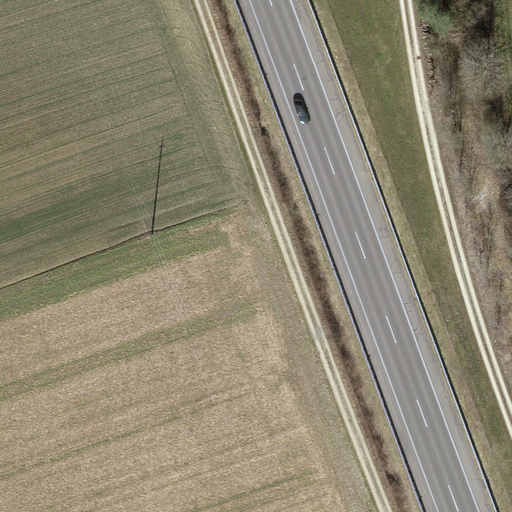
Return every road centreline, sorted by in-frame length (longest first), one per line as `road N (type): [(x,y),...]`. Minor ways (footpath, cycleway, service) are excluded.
road 1 (trunk): [(270,0),(460,511)]
road 2 (track): [(511,419),(441,186),(411,0)]
